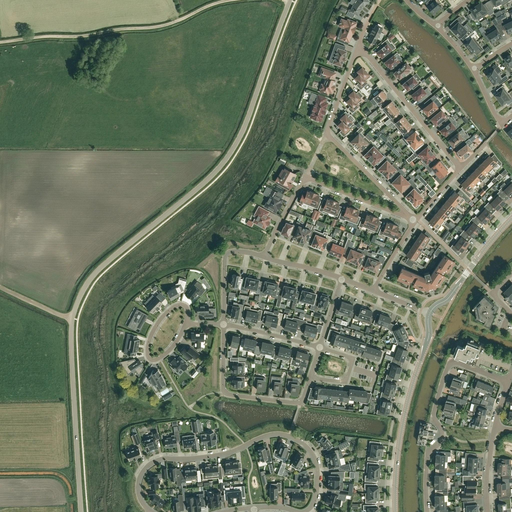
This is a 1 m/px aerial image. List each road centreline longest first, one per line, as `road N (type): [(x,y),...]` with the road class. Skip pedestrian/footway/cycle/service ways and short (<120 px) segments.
road 1 (unclassified): [(80,511),(71,318),(98,269),(232,150),(289,0)]
road 2 (residential): [(148,511),(136,486),(149,463),(216,455),(276,433),(306,446),(314,460),(314,499),(303,511)]
road 3 (track): [(229,0),(164,24),(0,42)]
road 4 (residential): [(426,511),(426,450),(440,436),(432,419),(447,366),(506,382)]
road 5 (tertiary): [(395,511),(399,438),(428,312)]
road 6 (residential): [(223,324),(225,393),(295,403),(309,377)]
road 7 (residential): [(357,43),(460,168)]
road 8 (residential): [(185,322),(159,358),(148,359),(145,349),(169,309),(182,305),(186,312)]
road 9 (residential): [(415,220),(326,132)]
road 10 (tertiary): [(428,312),(511,219)]
